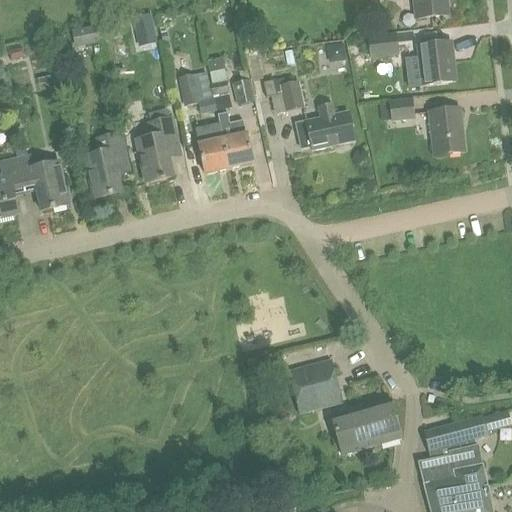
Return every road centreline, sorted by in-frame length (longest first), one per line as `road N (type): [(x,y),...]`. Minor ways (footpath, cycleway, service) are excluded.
road 1 (residential): [(0,260),(253,203),(288,213),(308,240)]
road 2 (residential): [(308,240),(409,390),(410,511)]
road 3 (residential): [(308,240),(511,195)]
